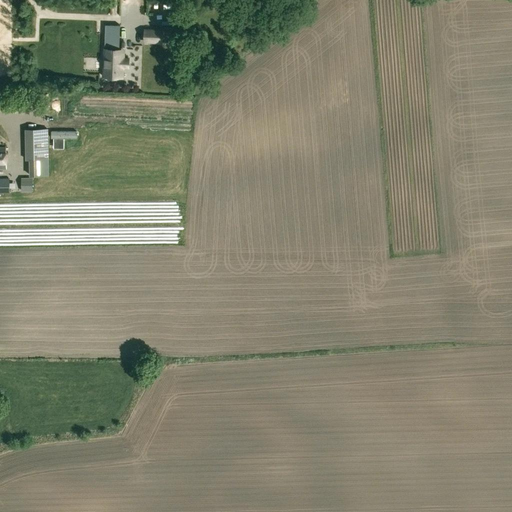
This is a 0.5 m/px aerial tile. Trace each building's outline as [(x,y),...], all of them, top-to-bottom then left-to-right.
[(120,25),(105,24),(104,46),(119,47),(120,25)] [(143,27),(143,42),(163,42),(163,28),(143,27)] [(129,58),(119,58),(119,49),(104,49),(103,77),(118,77),(119,67),(129,67),(129,58)] [(11,97),(0,95),(0,106),(10,107),(11,97)] [(48,129),(25,129),(26,159),(30,159),(48,159),(48,129)] [(9,179),(0,179),(0,168),(6,169),(6,148),(0,148),(0,192),(9,192),(9,179)] [(48,159),(30,159),(30,175),(49,175),(48,159)] [(22,191),(32,191),(32,179),(21,179),(22,191)]
